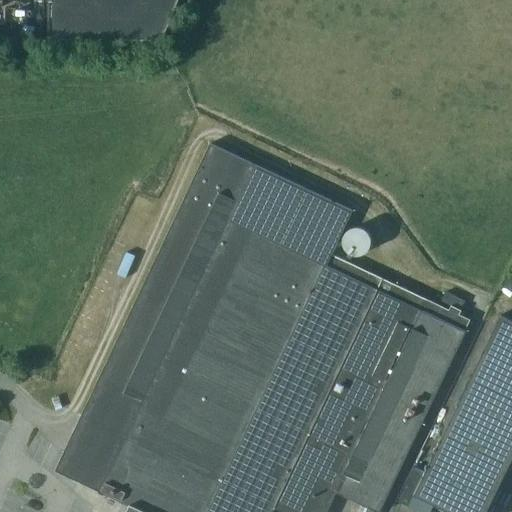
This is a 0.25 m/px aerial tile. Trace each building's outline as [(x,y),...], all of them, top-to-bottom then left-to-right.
[(53,0),(53,38),(161,39),(177,0),(53,0)] [(103,495),(128,507),(125,511),(272,511),(274,509),(280,511),(326,511),(336,493),(367,508),(365,511),(379,511),(466,331),(465,330),(470,320),(459,314),(460,310),(465,301),(446,291),(441,301),(450,306),(449,310),(331,254),(352,210),(210,143),(55,471),(98,491),(97,492),(103,495)] [(360,227),(356,227),(353,228),(350,229),(347,231),(345,233),(343,236),(342,240),(343,243),(343,247),(345,250),(347,252),(350,254),(354,255),(357,255),(361,255),(364,253),(367,251),(369,248),(370,245),(370,241),(370,238),(368,235),(366,232),(363,229),(360,227)] [(415,496),(449,511),(485,511),(511,456),(511,321),(500,316),(426,472),(415,496)] [(415,496),(426,472),(413,467),(397,502),(409,507),(415,496)]
